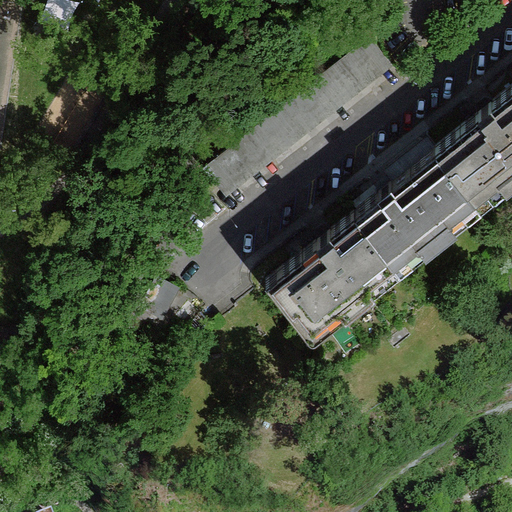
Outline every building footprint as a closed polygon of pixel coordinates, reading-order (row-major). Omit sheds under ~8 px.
[(389,58),(370,35),(206,166),(224,189),(389,58)] [(511,85),(436,145),(482,203),(511,179),(511,85)] [(394,178),(436,145),(426,132),(383,165),(394,178)] [(394,178),(356,208),(402,266),(482,203),(436,145),(394,178)] [(356,208),(267,278),(313,336),(342,313),(402,266),(356,208)] [(165,320),(180,287),(157,276),(142,309),(165,320)]
